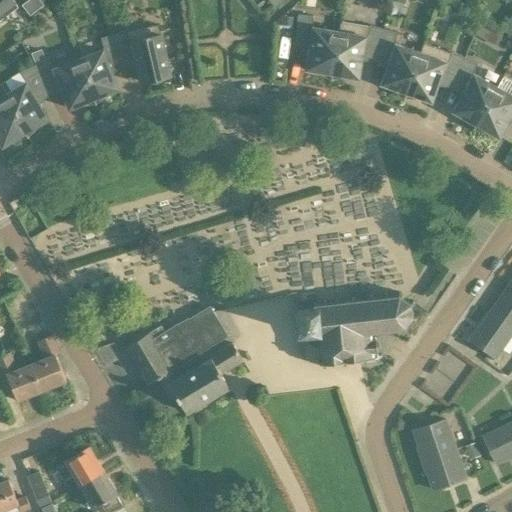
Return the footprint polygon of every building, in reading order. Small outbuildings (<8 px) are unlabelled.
[(0,0),(0,20),(11,12),(18,7),(12,0),(0,0)] [(511,12),(500,29),(511,37),(511,12)] [(318,74),(331,79),(339,33),(311,28),(312,16),(297,15),(295,43),(310,44),(306,70),(319,72),(318,74)] [(282,17),(278,24),(292,26),(293,17),(282,17)] [(480,22),(475,34),(496,46),(502,34),(480,22)] [(340,23),(339,33),(331,79),(345,78),(345,77),(358,79),(362,53),(376,57),(383,29),(369,26),(369,28),(340,23)] [(114,34),(121,61),(135,57),(141,83),(148,81),(149,84),(156,84),(163,81),(162,78),(170,76),(158,25),(128,32),(127,30),(114,34)] [(397,33),(383,29),(376,57),(390,60),(381,85),(393,89),(393,91),(404,98),(406,94),(420,54),(394,44),(397,33)] [(103,50),(78,60),(95,104),(106,96),(105,95),(118,90),(108,66),(121,61),(114,34),(100,39),(103,50)] [(423,44),(420,54),(406,94),(404,98),(418,99),(418,98),(431,102),(440,78),(452,84),(464,58),(451,52),(450,54),(423,44)] [(40,49),(31,53),(35,63),(44,59),(40,49)] [(477,64),(464,58),(452,84),(465,89),(453,112),(464,119),(463,120),(474,129),(496,88),(472,75),(477,64)] [(47,59),(34,66),(46,91),(59,85),(68,109),(81,104),(81,106),(95,104),(78,60),(52,70),(47,59)] [(26,83),(2,97),(24,133),(27,137),(36,128),(36,127),(47,120),(33,97),(46,91),(34,66),(21,72),(26,83)] [(511,96),(496,88),(474,129),(486,133),(487,131),(499,138),(511,115),(511,96)] [(14,142),(27,137),(24,133),(2,97),(0,98),(0,144),(2,147),(13,140),(14,142)] [(511,289),(509,287),(490,314),(511,329),(511,289)] [(14,317),(31,309),(22,290),(6,297),(14,317)] [(381,356),(380,354),(378,354),(376,336),(378,336),(378,332),(389,331),(390,334),(393,333),(392,330),(404,329),(405,332),(408,330),(406,327),(414,319),(416,320),(418,318),(414,316),(413,305),(415,302),(414,300),(412,302),(401,296),(402,291),(400,292),(399,296),(388,297),(387,293),(384,293),(385,297),(374,299),(374,294),(371,295),(371,290),(354,292),(354,297),(352,297),(353,301),(339,302),(338,298),(335,299),(335,303),(327,304),(327,300),(324,300),(324,304),(315,305),(315,308),(295,310),(298,334),(302,334),(304,359),(322,357),(323,361),(318,362),(319,365),(322,364),(323,368),(326,368),(325,364),(343,362),(343,366),(346,365),(346,362),(363,360),(363,363),(366,363),(366,359),(375,358),(375,361),(378,361),(378,357),(381,356)] [(161,326),(147,334),(126,347),(149,384),(159,378),(172,400),(176,397),(185,412),(228,386),(220,374),(242,361),(232,344),(210,357),(211,359),(175,380),(170,372),(229,337),(211,306),(180,325),(179,323),(165,332),(161,326)] [(511,333),(511,329),(490,314),(470,341),(494,358),(511,333)] [(0,394),(7,405),(59,374),(33,332),(15,343),(9,332),(0,337),(0,394)] [(146,386),(134,394),(143,410),(155,403),(146,386)] [(423,461),(456,450),(446,420),(413,431),(423,461)] [(496,464),(511,456),(511,422),(482,437),(496,464)] [(474,443),(464,446),(468,457),(478,454),(474,443)] [(70,492),(103,472),(88,448),(64,462),(73,477),(64,482),(70,492)] [(466,480),(456,450),(423,461),(433,491),(466,480)] [(39,471),(27,476),(36,500),(48,495),(39,471)] [(116,495),(103,472),(70,492),(76,501),(84,496),(92,510),(102,504),(106,511),(110,511),(121,505),(116,496),(116,495)] [(0,483),(0,511),(17,505),(20,511),(23,511),(30,509),(25,495),(15,499),(7,480),(0,483)]
